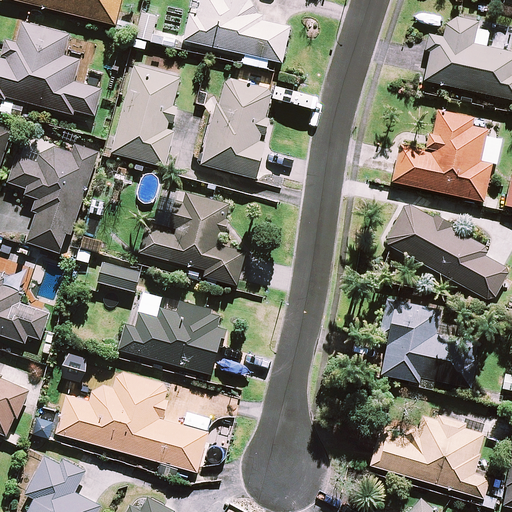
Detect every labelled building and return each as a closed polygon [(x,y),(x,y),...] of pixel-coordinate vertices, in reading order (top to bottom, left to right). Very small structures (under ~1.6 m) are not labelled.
[(9,0),(115,26),(121,0),(9,0)] [(192,0),(190,9),(198,10),(196,17),(190,15),(183,42),(246,57),(244,65),(265,70),(267,61),(281,64),(290,28),(253,19),(257,2),(247,0),(192,0)] [(155,9),(142,5),(136,30),(148,34),(155,9)] [(443,40),(428,37),(425,53),(430,54),(424,82),(511,100),(511,53),(486,48),(489,32),(477,29),(478,23),(460,19),(447,23),(443,40)] [(0,99),(5,101),(2,113),(22,118),(25,104),(72,116),(73,112),(94,117),(101,91),(73,83),(79,61),(64,57),(69,36),(21,24),(16,45),(6,42),(1,61),(0,60),(0,99)] [(181,79),(134,67),(112,155),(164,168),(173,133),(167,132),(181,79)] [(274,92),(226,81),(220,106),(216,105),(201,166),(253,179),(274,92)] [(481,162),(483,155),(499,157),(500,140),(487,139),(490,123),(438,113),(433,135),(430,134),(426,152),(400,146),(392,182),(484,203),(493,164),(481,162)] [(0,166),(10,134),(0,130),(0,166)] [(8,184),(27,190),(25,196),(35,200),(30,213),(36,215),(26,243),(60,254),(66,233),(71,235),(96,155),(78,149),(76,156),(44,145),(38,163),(17,157),(8,184)] [(184,204),(176,202),(160,198),(153,223),(177,230),(176,237),(168,235),(145,229),(139,254),(205,271),(204,278),(236,286),(243,257),(217,250),(228,206),(186,195),(184,204)] [(450,228),(406,204),(384,244),(491,302),(508,271),(482,257),(486,250),(449,230),(450,228)] [(140,274),(103,264),(98,283),(135,293),(140,274)] [(0,335),(25,344),(28,336),(41,340),(50,315),(17,304),(21,292),(0,285),(4,273),(0,271),(0,335)] [(450,313),(387,301),(380,337),(389,339),(381,377),(432,388),(433,381),(470,388),(479,344),(445,337),(450,313)] [(220,314),(179,304),(177,314),(160,309),(157,319),(139,314),(135,329),(126,326),(120,352),(212,375),(223,330),(216,329),(220,314)] [(170,387),(119,373),(114,390),(97,386),(92,403),(67,396),(57,434),(196,473),(208,432),(161,419),(170,387)] [(0,434),(8,438),(29,390),(0,377),(0,434)] [(440,413),(439,419),(423,415),(419,429),(404,439),(380,432),(370,467),(489,501),(495,480),(473,474),(485,432),(466,427),(468,421),(440,413)] [(84,474),(62,464),(61,466),(44,458),(26,495),(34,500),(28,511),(96,511),(100,506),(74,493),(84,474)] [(511,511),(511,459),(502,506),(511,507),(511,511)] [(173,511),(148,498),(140,511),(130,507),(127,511),(173,511)] [(433,511),(420,500),(409,511),(379,511),(376,509),(374,511),(433,511)]
